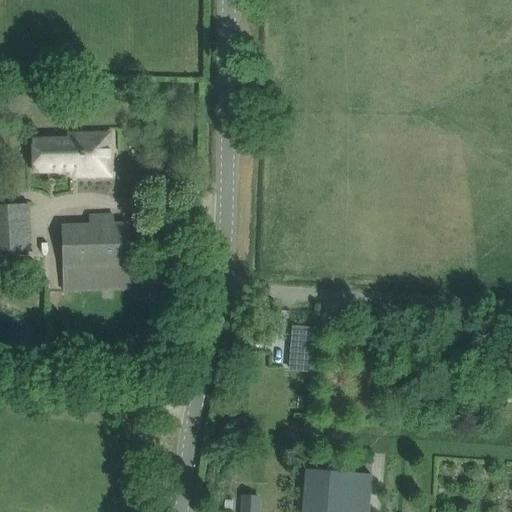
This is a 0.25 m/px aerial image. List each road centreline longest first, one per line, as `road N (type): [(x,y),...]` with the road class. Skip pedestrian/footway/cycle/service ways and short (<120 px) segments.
road 1 (unclassified): [(511,303),(218,288)]
road 2 (tertiary): [(218,288),(228,0)]
road 3 (tertiary): [(181,511),(218,288)]
